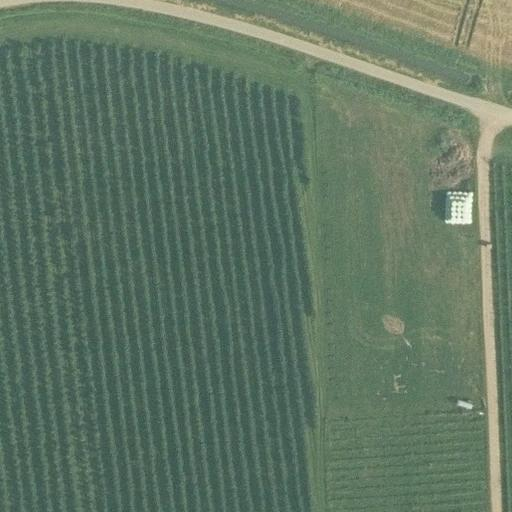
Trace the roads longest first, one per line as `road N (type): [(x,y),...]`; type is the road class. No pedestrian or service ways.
road 1 (unclassified): [(511,113),(204,17),(117,0)]
road 2 (unknown): [(487,107),(480,170),(491,511)]
